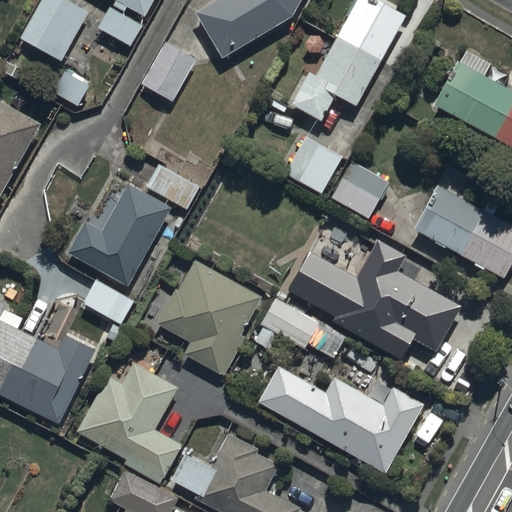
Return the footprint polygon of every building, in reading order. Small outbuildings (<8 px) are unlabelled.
[(90,10),(73,0),(38,0),(19,32),(61,58),(90,10)] [(115,0),(115,1),(126,7),(129,3),(146,12),(153,0),(115,0)] [(208,0),(198,6),(223,53),(294,15),(301,0),(208,0)] [(360,101),(407,10),(387,0),(355,0),(317,72),(306,66),(286,104),(303,114),(306,110),(324,119),(339,90),(360,101)] [(144,21),(111,1),(98,24),(130,44),(144,21)] [(142,83),(172,99),(197,55),(168,38),(142,83)] [(467,45),(436,102),(511,142),(511,83),(487,71),(494,59),(467,45)] [(67,67),(54,88),(79,103),(91,82),(67,67)] [(43,117),(0,93),(0,189),(3,191),(43,117)] [(323,193),(343,154),(301,133),(281,172),(323,193)] [(353,158),(332,197),(371,216),(390,177),(353,158)] [(159,161),(146,185),(189,208),(202,185),(159,161)] [(130,284),(172,204),(127,180),(102,227),(86,219),(69,252),(130,284)] [(511,218),(439,180),(416,225),(507,273),(511,262),(511,218)] [(463,302),(401,265),(410,250),(381,233),(357,274),(312,247),(287,288),(403,358),(416,335),(436,347),(463,302)] [(265,293),(197,256),(181,286),(176,284),(157,320),(190,338),(184,351),(226,373),(248,332),(245,331),(265,293)] [(138,295),(97,275),(85,300),(125,321),(138,295)] [(346,334),(277,293),(251,337),(273,350),(282,333),(306,347),(309,341),(333,356),(346,334)] [(8,301),(0,297),(0,391),(61,421),(98,345),(65,329),(58,342),(20,324),(24,316),(6,307),(8,301)] [(124,381),(108,372),(78,428),(128,455),(125,460),(162,480),(183,441),(156,426),(179,383),(135,360),(124,381)] [(280,361),(259,398),(387,469),(410,428),(431,440),(444,417),(423,405),(426,400),(395,383),(385,400),(336,372),(327,387),(280,361)] [(222,511),(296,511),(301,504),(267,488),(280,460),(258,449),(260,444),(227,428),(211,461),(187,450),(169,487),(222,511)] [(169,511),(178,493),(124,468),(111,496),(127,504),(123,511),(169,511)]
